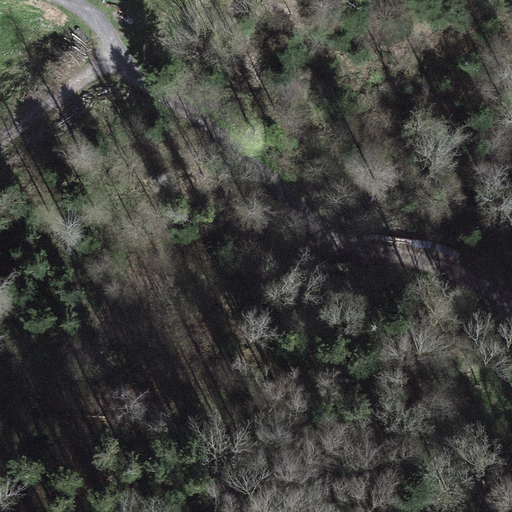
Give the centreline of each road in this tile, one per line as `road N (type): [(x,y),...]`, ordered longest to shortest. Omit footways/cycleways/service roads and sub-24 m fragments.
road 1 (track): [(114,48),(244,152),(332,236),(438,265),(511,296)]
road 2 (track): [(114,48),(0,142)]
